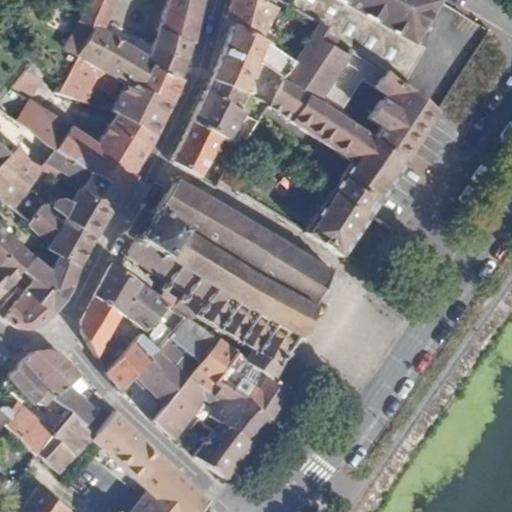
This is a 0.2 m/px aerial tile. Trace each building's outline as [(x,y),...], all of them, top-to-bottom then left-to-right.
[(83,0),(81,6),(102,17),(108,0),(164,0),(152,42),(185,57),(190,44),(194,45),(202,0),(83,0)] [(230,0),(225,22),(230,25),(268,44),(271,38),(259,31),(271,6),(256,0),(230,0)] [(297,0),(293,7),(318,22),(325,27),(317,40),(345,58),(348,52),(363,62),(384,76),(394,78),(413,44),(438,0),(297,0)] [(80,20),(91,26),(98,29),(102,17),(81,6),(76,18),(80,20)] [(91,26),(80,20),(64,48),(74,54),(91,26)] [(318,22),(293,57),(282,76),(266,102),(351,160),(338,180),(378,202),(433,119),(437,109),(403,84),(394,78),(384,76),(363,62),(354,76),(372,90),(382,96),(377,110),(369,122),(377,128),(369,139),(348,125),(318,106),(326,95),(321,92),(345,58),(317,40),(325,27),(318,22)] [(224,44),(209,79),(241,93),(248,79),(253,80),(260,66),(255,63),(256,60),(282,76),(293,57),(268,44),(230,25),(224,44)] [(91,26),(74,54),(121,81),(108,108),(114,112),(154,138),(170,102),(138,88),(148,65),(150,61),(147,58),(98,29),(91,26)] [(148,65),(177,79),(185,57),(152,42),(151,41),(147,58),(150,61),(148,65)] [(413,44),(394,78),(403,84),(423,49),(413,44)] [(71,59),(57,82),(53,92),(78,99),(94,73),(71,59)] [(148,65),(138,88),(170,102),(180,81),(177,79),(148,65)] [(50,151),(90,174),(122,189),(135,165),(150,146),(154,138),(114,112),(95,142),(33,103),(47,85),(24,67),(0,95),(0,109),(15,120),(28,130),(50,151)] [(53,79),(49,87),(53,92),(57,82),(53,79)] [(209,79),(203,93),(237,110),(246,95),(241,93),(209,79)] [(372,90),(348,125),(369,139),(377,128),(369,122),(377,110),(382,96),(372,90)] [(203,93),(189,121),(219,139),(225,142),(240,112),(237,110),(203,93)] [(189,121),(169,162),(174,164),(196,177),(219,139),(189,121)] [(0,200),(13,213),(23,196),(39,167),(15,146),(8,154),(0,147),(0,200)] [(57,177),(78,189),(92,196),(111,210),(122,189),(90,174),(50,151),(39,167),(57,177)] [(142,205),(124,233),(134,241),(126,252),(121,250),(119,253),(123,257),(121,260),(125,263),(127,259),(145,271),(143,275),(147,278),(150,274),(162,282),(158,290),(163,293),(168,286),(180,293),(175,301),(180,304),(185,296),(199,305),(192,315),(247,351),(242,360),(270,380),(282,357),(289,361),(292,356),(285,352),(293,338),(300,342),(303,337),(296,333),(308,313),(314,316),(317,311),(311,307),(319,294),(325,297),(327,293),(321,290),(326,281),(330,283),(332,279),(328,277),(329,274),(324,272),(322,274),(309,266),(311,262),(306,260),(305,263),(289,253),(290,250),(285,246),(283,249),(272,242),(274,239),(269,236),(267,239),(253,230),(255,227),(251,224),(248,227),(236,220),(238,216),(234,213),(231,216),(218,207),(220,204),(216,202),(214,205),(205,199),(199,195),(201,192),(197,189),(195,192),(176,181),(176,180),(178,178),(174,175),(172,179),(168,176),(165,180),(170,183),(152,211),(151,211),(142,205)] [(52,187),(73,198),(78,189),(57,177),(52,187)] [(326,197),(301,234),(339,260),(342,256),(378,202),(338,180),(326,197)] [(30,229),(46,245),(44,250),(57,256),(80,266),(100,231),(111,210),(92,196),(78,189),(73,198),(62,218),(49,209),(41,210),(30,229)] [(13,213),(30,229),(41,210),(23,196),(13,213)] [(0,261),(14,246),(0,232),(0,261)] [(14,246),(0,261),(0,294),(9,284),(8,283),(17,272),(30,259),(14,246)] [(57,256),(48,272),(71,285),(80,266),(57,256)] [(30,259),(17,272),(27,281),(18,291),(23,294),(50,315),(52,313),(55,309),(71,285),(48,272),(30,259)] [(110,265),(92,298),(120,315),(121,313),(138,285),(110,265)] [(138,285),(121,313),(145,331),(167,306),(158,300),(138,285)] [(163,293),(158,300),(167,306),(182,318),(188,322),(192,315),(199,305),(185,296),(180,304),(175,301),(180,293),(168,286),(163,293)] [(23,294),(2,318),(11,325),(22,330),(35,328),(39,326),(50,315),(23,294)] [(81,319),(80,334),(94,357),(120,315),(92,298),(81,319)] [(201,331),(183,355),(196,366),(185,378),(210,399),(217,387),(268,419),(285,391),(270,380),(242,360),(215,340),(201,331)] [(138,334),(103,372),(115,390),(121,391),(133,376),(156,349),(151,344),(138,334)] [(156,349),(133,376),(163,404),(185,378),(196,366),(183,355),(164,339),(156,349)] [(46,392),(61,408),(64,411),(82,429),(93,414),(66,389),(78,375),(56,352),(43,349),(21,366),(46,392)] [(282,357),(270,380),(285,391),(287,392),(301,368),(289,361),(282,357)] [(6,378),(29,404),(32,405),(46,392),(21,366),(6,378)] [(185,378),(163,404),(149,420),(171,439),(201,400),(210,407),(204,416),(215,424),(247,447),(268,419),(217,387),(210,399),(185,378)] [(0,425),(30,455),(32,453),(47,434),(14,404),(8,410),(5,408),(1,407),(0,407),(0,425)] [(61,408),(55,416),(59,418),(64,411),(61,408)] [(90,440),(133,483),(156,453),(111,410),(91,439),(90,440)] [(47,434),(32,453),(56,474),(90,440),(91,439),(82,429),(64,411),(59,418),(47,434)] [(190,426),(205,437),(209,431),(194,421),(190,426)] [(205,437),(190,456),(221,479),(247,447),(215,424),(209,431),(205,437)] [(156,453),(133,483),(145,494),(129,511),(116,511),(117,511),(116,511),(197,511),(204,503),(157,451),(156,453)] [(18,511),(17,511),(66,511),(67,511),(35,487),(18,511)]
